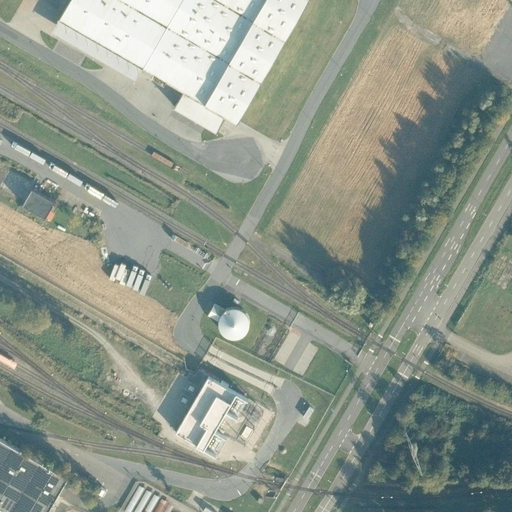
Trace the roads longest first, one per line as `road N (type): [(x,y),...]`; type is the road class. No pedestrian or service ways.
road 1 (unclassified): [(0,413),(74,456),(233,488),(284,425),(289,401),(208,351)]
road 2 (residential): [(208,351),(190,332),(194,313),(373,0)]
road 3 (residential): [(0,29),(202,158),(237,158)]
road 4 (secondary): [(511,136),(408,313)]
road 5 (secondary): [(430,325),(511,186)]
road 6 (secondary): [(408,313),(341,429)]
road 7 (secondary): [(364,440),(430,325)]
